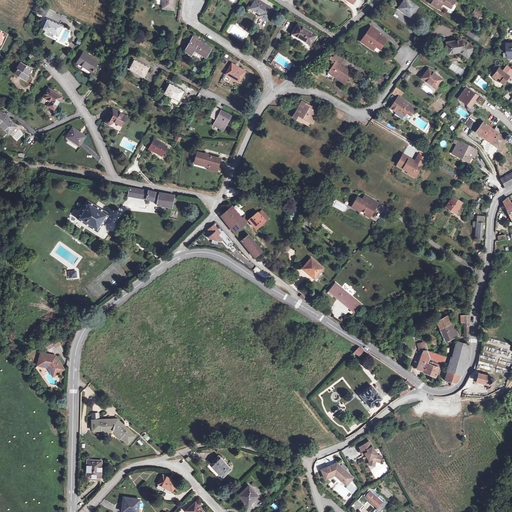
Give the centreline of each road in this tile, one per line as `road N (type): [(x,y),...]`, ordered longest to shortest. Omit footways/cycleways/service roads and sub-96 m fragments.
road 1 (tertiary): [(71,511),(77,346),(97,315),(174,257)]
road 2 (tertiary): [(426,390),(448,391),(466,375),(494,207),(511,189)]
road 3 (residential): [(409,56),(364,116),(309,92),(274,93)]
road 4 (tertiary): [(292,300),(426,390)]
road 5 (unclassified): [(307,461),(230,442),(155,460)]
road 6 (residential): [(43,58),(77,99),(114,180)]
road 7 (unclassified): [(426,390),(307,461)]
road 8 (residential): [(274,93),(267,73),(192,21),(194,1)]
road 9 (tertiary): [(174,257),(212,253),(292,300)]
road 10 (residential): [(217,203),(274,93)]
road 11 (unclassified): [(215,213),(294,293),(292,300)]
